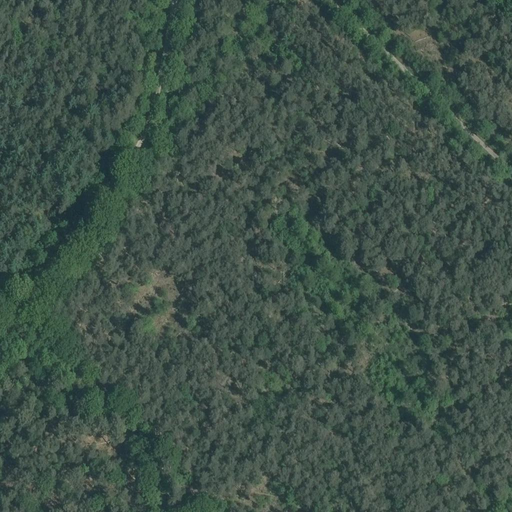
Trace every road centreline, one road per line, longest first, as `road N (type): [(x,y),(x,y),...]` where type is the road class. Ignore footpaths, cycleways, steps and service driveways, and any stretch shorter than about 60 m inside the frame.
road 1 (track): [(16,317),(145,135),(176,0)]
road 2 (track): [(437,251),(187,493)]
road 3 (track): [(329,0),(511,169)]
